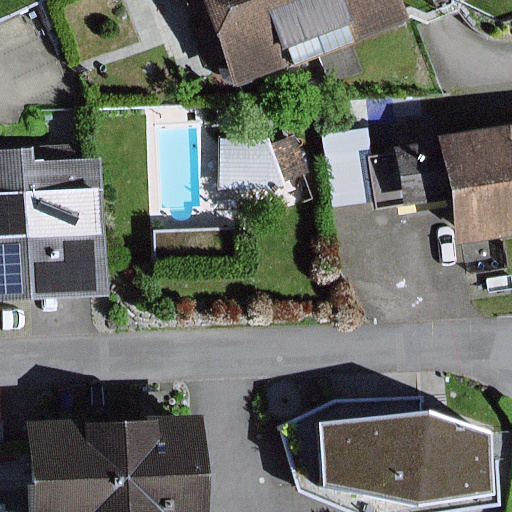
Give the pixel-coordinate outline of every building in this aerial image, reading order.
[(400,23),(390,0),(174,0),(183,22),(179,23),(197,70),(213,63),(224,91),(400,23)] [(364,128),(316,135),(327,207),(370,201),(370,204),(396,200),(397,208),(435,202),(442,246),(511,235),(511,124),(429,137),(430,142),(386,149),(387,153),(368,156),(364,128)] [(277,139),(215,138),(214,189),(277,190),(277,183),(304,174),(292,137),(277,142),(277,139)] [(0,301),(98,298),(92,159),(23,161),(22,149),(0,149),(0,301)] [(477,465),(476,434),(418,414),(418,399),(329,402),(274,428),(291,492),(338,511),(459,511),(496,507),(494,464),(477,465)] [(191,511),(188,418),(13,426),(14,451),(16,511),(191,511)]
